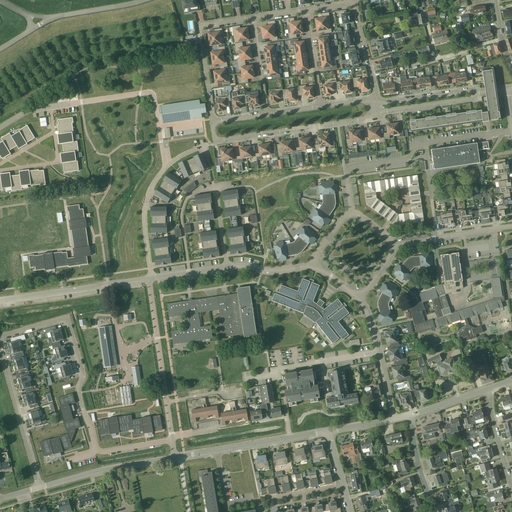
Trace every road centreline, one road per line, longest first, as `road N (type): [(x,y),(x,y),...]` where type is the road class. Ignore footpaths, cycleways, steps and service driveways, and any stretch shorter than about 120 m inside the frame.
road 1 (residential): [(164,168),(151,93),(26,110),(0,127)]
road 2 (residential): [(352,213),(348,168),(405,159),(415,145),(511,130)]
road 3 (residential): [(95,449),(69,324),(60,319),(0,337)]
road 4 (residential): [(212,122),(214,141),(375,115)]
road 5 (residential): [(171,436),(151,278)]
road 6 (unclassified): [(0,49),(54,16),(144,0)]
road 7 (residential): [(0,301),(151,278)]
road 8 (residential): [(253,18),(200,26),(212,122)]
road 9 (residential): [(373,101),(354,4),(306,10)]
road 10 (residential): [(38,488),(0,348)]
road 11 (tertiary): [(174,457),(38,488)]
road 12 (residential): [(391,246),(511,226)]
